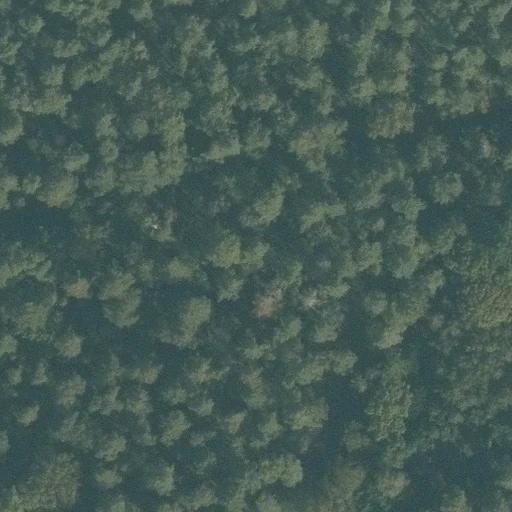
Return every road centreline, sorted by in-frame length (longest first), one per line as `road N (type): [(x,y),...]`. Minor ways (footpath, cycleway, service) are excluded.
road 1 (track): [(0,206),(511,100)]
road 2 (track): [(511,350),(420,511)]
